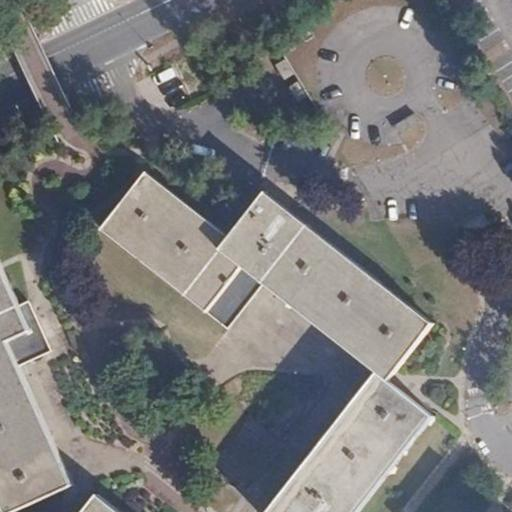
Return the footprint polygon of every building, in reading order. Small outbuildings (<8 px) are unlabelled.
[(314,37),(310,32),(301,37),(305,43),(314,37)] [(294,75),(285,61),(275,66),(284,82),(294,75)] [(307,98),(298,83),(288,89),(298,104),(307,98)] [(422,123),(417,115),(397,127),(402,135),(422,123)] [(236,234),(150,167),(103,228),(192,298),(229,327),(266,280),(225,248),(236,234)] [(433,326),(265,197),(236,234),(225,248),(266,280),(382,370),(392,378),(394,376),(402,365),(433,326)] [(493,231),(483,215),(459,229),(469,246),(493,231)] [(0,492),(8,511),(19,511),(35,505),(72,489),(40,417),(42,416),(39,411),(37,411),(0,330),(0,318),(19,310),(0,267),(0,265),(2,265),(0,261),(0,492)] [(292,485),(273,509),(270,511),(362,511),(439,414),(392,378),(382,370),(333,432),(329,437),(292,485)] [(114,511),(98,499),(87,511),(114,511)]
